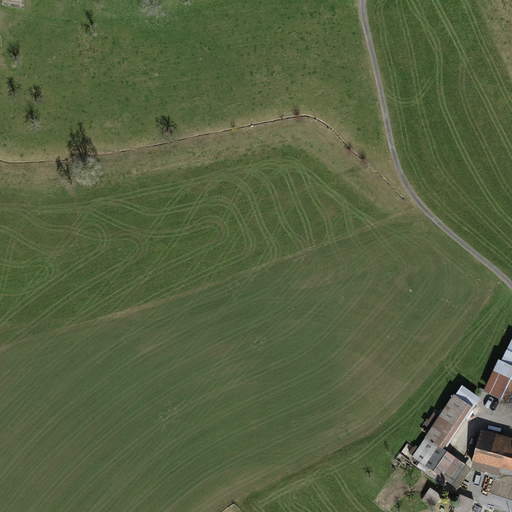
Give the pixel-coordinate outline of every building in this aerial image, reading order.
[(511,355),(506,353),(486,393),(502,401),(511,381),(511,355)] [(478,400),(462,389),(414,458),(456,488),(467,472),(441,454),(478,400)] [(435,411),(425,424),(429,428),(439,414),(435,411)] [(511,442),(481,434),(472,467),(497,473),(499,467),(511,470),(511,442)] [(440,496),(428,487),(419,500),(432,508),(440,496)] [(460,498),(452,511),(469,511),(473,505),(460,498)]
